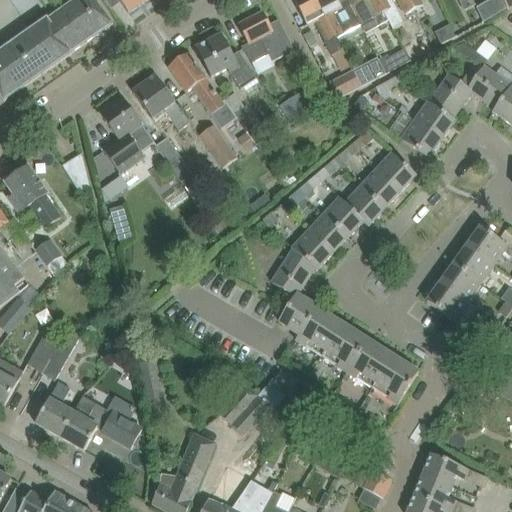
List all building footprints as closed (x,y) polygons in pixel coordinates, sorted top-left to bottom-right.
[(96,38),(107,30),(113,26),(94,0),(71,0),(73,1),(47,20),(0,53),(0,98),(3,103),(72,55),(71,55),(96,38)] [(11,0),(25,20),(45,7),(40,0),(11,0)] [(117,0),(120,4),(128,15),(148,0),(117,0)] [(350,68),(314,0),(292,0),(307,27),(314,23),(340,73),(350,68)] [(336,0),(314,0),(350,68),(362,61),(353,44),(349,45),(333,13),(341,9),(336,0)] [(393,30),(376,0),(345,0),(346,0),(364,35),(379,28),(383,35),(393,30)] [(376,0),(393,30),(402,25),(390,0),(376,0)] [(415,11),(408,0),(397,0),(406,15),(424,51),(432,47),(414,11),(415,11)] [(419,0),(408,0),(415,11),(423,6),(419,0)] [(511,0),(502,0),(508,11),(511,8),(511,0)] [(241,49),(254,64),(270,56),(274,63),(294,52),(278,22),(269,26),(263,14),(238,27),(248,46),(241,49)] [(238,53),(233,57),(221,36),(195,50),(211,79),(226,71),(240,92),(256,81),(238,53)] [(464,45),(454,50),(475,65),(482,70),(483,68),(488,62),(464,45)] [(168,68),(186,94),(193,90),(220,130),(233,120),(188,55),(168,68)] [(388,56),(379,61),(385,73),(394,68),(388,56)] [(366,65),(352,72),(361,88),(375,81),(366,65)] [(449,77),(429,105),(452,121),(471,94),(475,65),(461,85),(449,77)] [(482,70),(475,65),(471,94),(495,111),(511,88),(483,68),(482,70)] [(328,85),(337,101),(361,88),(352,72),(328,85)] [(164,112),(179,133),(190,125),(155,77),(132,93),(153,121),(164,112)] [(391,92),(402,86),(398,78),(386,84),(375,90),(379,98),(391,92)] [(511,87),(511,88),(495,111),(493,114),(511,127),(511,87)] [(278,107),(288,122),(309,109),(298,93),(278,107)] [(223,101),(255,145),(267,136),(246,106),(243,108),(234,94),(223,101)] [(354,108),(361,113),(368,103),(361,97),(354,108)] [(119,143),(115,145),(114,143),(102,152),(120,176),(144,159),(139,153),(153,143),(123,100),(107,111),(107,112),(100,117),(119,143)] [(428,104),(415,123),(441,142),(455,123),(452,121),(429,105),(428,104)] [(441,142),(415,123),(401,142),(428,161),(441,142)] [(236,158),(213,126),(198,137),(221,170),(236,158)] [(358,141),(364,148),(374,139),(368,133),(358,141)] [(156,148),(177,177),(184,187),(196,178),(168,139),(156,148)] [(343,154),(333,162),(339,169),(349,161),(343,154)] [(80,157),(63,167),(79,192),(88,190),(91,189),(82,155),(80,157)] [(392,155),(376,172),(400,194),(416,177),(392,155)] [(333,162),(316,177),(322,183),(339,169),(333,162)] [(45,197),(48,195),(28,167),(4,184),(13,196),(8,199),(19,215),(29,208),(45,231),(61,219),(45,197)] [(376,172),(360,189),(384,211),(400,194),(376,172)] [(184,187),(177,177),(169,183),(176,193),(184,187)] [(316,177),(298,192),(303,199),(322,183),(316,177)] [(360,189),(346,205),(345,206),(363,223),(368,228),(384,211),(360,189)] [(303,199),(298,192),(289,200),(294,207),(303,199)] [(249,207),(256,216),(271,203),(265,195),(249,207)] [(340,200),(323,217),(347,240),(363,223),(345,206),(346,205),(340,200)] [(109,210),(118,243),(132,239),(123,206),(109,210)] [(263,222),(268,229),(278,220),(272,214),(263,222)] [(323,217),(308,234),(332,256),(347,240),(323,217)] [(481,229),(467,248),(494,267),(507,248),(481,229)] [(36,253),(22,234),(8,243),(23,263),(36,253)] [(292,251),(293,252),(314,271),(316,273),(332,256),(308,234),(292,251)] [(467,248),(454,266),(480,285),(494,267),(467,248)] [(0,309),(20,294),(14,287),(24,280),(1,249),(0,249),(0,309)] [(314,271),(293,252),(272,285),(284,293),(279,300),(290,306),(296,296),(297,297),(314,271)] [(61,259),(46,269),(54,279),(66,265),(61,259)] [(454,266),(440,285),(467,304),(480,285),(454,266)] [(467,304),(440,285),(427,304),(453,323),(467,304)] [(506,304),(511,308),(511,292),(508,290),(501,300),(506,304)] [(298,337),(316,309),(317,308),(315,308),(306,302),(304,300),(303,301),(297,297),(296,296),(290,306),(279,323),(286,328),(286,329),(288,330),(297,336),(298,337)] [(0,322),(0,328),(8,335),(30,311),(19,301),(0,322)] [(511,310),(511,308),(506,304),(499,314),(506,319),(511,310)] [(418,374),(317,310),(318,309),(317,308),(316,309),(298,337),(296,342),(398,407),(416,378),(418,374)] [(486,331),(479,341),(486,346),(494,336),(486,331)] [(27,367),(42,376),(58,347),(44,338),(27,367)] [(60,344),(58,347),(42,376),(54,382),(72,350),(60,344)] [(163,398),(154,359),(137,363),(146,402),(163,398)] [(0,405),(5,408),(24,374),(0,360),(0,405)] [(511,371),(496,395),(511,404),(511,371)] [(59,385),(36,425),(45,430),(60,439),(73,415),(60,408),(70,391),(59,385)] [(219,417),(230,427),(257,397),(244,390),(219,417)] [(231,428),(241,437),(268,407),(258,398),(231,428)] [(73,415),(60,439),(75,447),(84,453),(96,432),(132,452),(141,435),(143,432),(140,431),(128,424),(107,412),(94,405),(84,422),(73,415)] [(297,418),(291,429),(303,435),(309,424),(297,418)] [(337,439),(344,426),(339,423),(338,422),(330,434),(337,439)] [(343,443),(351,431),(344,426),(337,439),(343,443)] [(316,456),(324,441),(309,430),(299,446),(316,456)] [(349,447),(357,435),(351,431),(343,443),(349,447)] [(356,451),(364,439),(357,435),(349,447),(356,451)] [(162,511),(187,511),(215,446),(194,437),(176,480),(154,476),(153,490),(157,492),(151,506),(162,511)] [(362,455),(370,443),(364,439),(356,451),(362,455)] [(369,459),(376,447),(370,443),(362,455),(369,459)] [(326,447),(319,460),(342,472),(349,459),(326,447)] [(375,463),(383,451),(376,447),(369,459),(375,463)] [(382,467),(389,455),(383,451),(375,463),(382,467)] [(465,483),(469,472),(431,457),(431,456),(422,477),(452,489),(457,479),(465,483)] [(364,491),(381,500),(391,483),(349,459),(342,472),(339,477),(364,490),(364,491)] [(202,511),(230,511),(231,510),(224,507),(239,474),(223,467),(202,511)] [(0,474),(0,501),(11,481),(0,474)] [(448,500),(452,489),(422,477),(414,497),(450,511),(453,511),(457,503),(448,500)] [(262,511),(274,493),(257,486),(247,503),(252,506),(248,511),(235,511),(231,510),(230,511),(262,511)] [(88,511),(55,493),(49,503),(32,493),(29,497),(17,490),(4,511),(88,511)] [(262,511),(282,511),(275,508),(280,497),(274,493),(262,511)] [(450,511),(414,497),(407,511),(450,511)]
